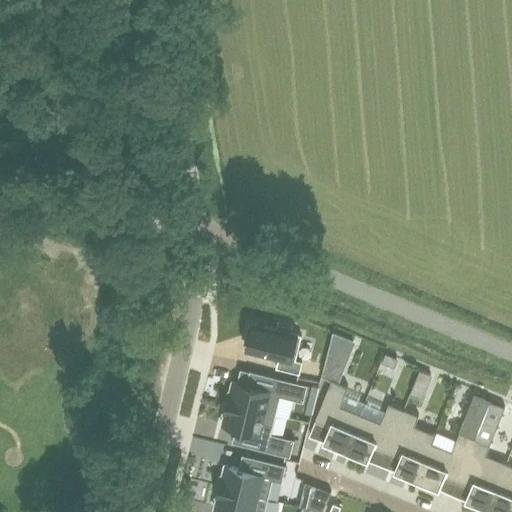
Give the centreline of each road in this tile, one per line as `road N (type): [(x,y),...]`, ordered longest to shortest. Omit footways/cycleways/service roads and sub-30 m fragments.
road 1 (residential): [(195,227),(511,352)]
road 2 (residential): [(144,511),(190,322),(195,227)]
road 3 (residential): [(195,227),(151,209),(0,92)]
road 4 (residential): [(195,227),(161,0)]
